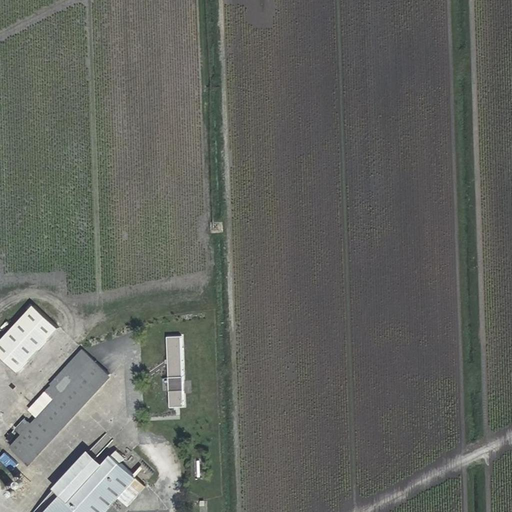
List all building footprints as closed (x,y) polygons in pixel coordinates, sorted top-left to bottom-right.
[(0,339),(0,353),(19,371),(60,327),(35,303),(0,339)] [(132,375),(144,375),(145,345),(132,345),(132,375)] [(48,462),(126,379),(103,356),(69,394),(75,401),(51,428),(46,426),(43,428),(43,432),(45,435),(33,447),(48,462)] [(169,406),(184,407),(185,375),(170,375),(169,406)] [(146,385),(133,385),(133,408),(145,408),(146,385)] [(161,412),(168,412),(167,394),(160,394),(161,412)] [(16,428),(5,438),(10,443),(21,434),(16,428)] [(96,444),(103,449),(112,438),(105,433),(96,444)] [(214,451),(215,511),(233,511),(232,450),(214,451)] [(82,499),(90,504),(126,468),(114,456),(78,494),(82,499)] [(126,511),(156,481),(164,486),(173,476),(158,462),(148,472),(134,459),(126,468),(90,504),(82,499),(69,511),(126,511)] [(27,474),(31,470),(22,460),(17,464),(27,474)]
